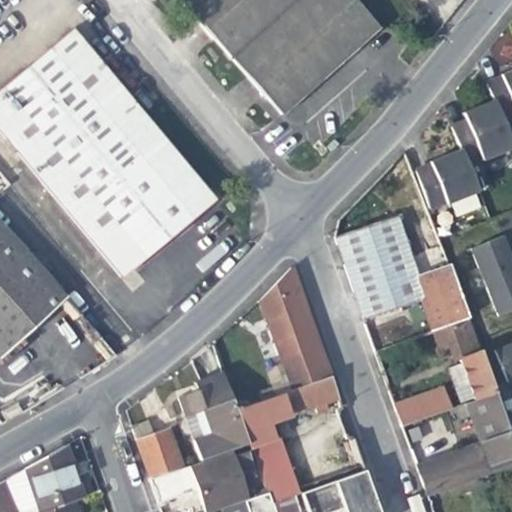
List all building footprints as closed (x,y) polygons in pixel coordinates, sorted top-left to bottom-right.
[(279,117),(373,30),(346,0),(183,0),(179,4),(279,117)] [(0,131),(120,278),(212,200),(72,29),(0,89),(0,131)] [(511,68),(499,74),(501,76),(511,104),(511,68)] [(511,114),(511,104),(501,76),(492,80),(485,82),(492,99),(501,119),(511,114)] [(511,144),(501,119),(492,99),(477,105),(461,112),(465,120),(480,156),(481,159),(511,147),(511,144)] [(480,156),(465,120),(457,123),(450,126),(459,148),(466,162),(480,156)] [(466,162),(459,148),(443,154),(441,152),(428,160),(430,163),(444,200),(445,203),(477,190),(466,162)] [(430,163),(428,160),(420,165),(414,170),(427,207),(444,200),(430,163)] [(347,264),(358,296),(417,274),(397,213),(336,232),(347,264)] [(0,356),(69,294),(0,218),(0,356)] [(469,248),(496,316),(511,309),(511,261),(501,235),(469,248)] [(425,307),(433,329),(465,319),(445,264),(417,274),(358,296),(355,296),(363,317),(421,296),(425,307)] [(303,300),(291,266),(261,295),(276,340),(310,320),(303,300)] [(471,402),(493,396),(490,389),(474,343),(465,319),(433,329),(431,329),(436,349),(445,346),(448,356),(451,363),(456,361),(459,368),(469,396),(471,402)] [(310,320),(276,340),(292,387),(329,374),(321,353),(310,320)] [(511,342),(493,349),(506,381),(511,378),(511,342)] [(455,400),(469,396),(459,368),(445,373),(455,400)] [(200,458),(247,440),(245,435),(221,371),(195,381),(196,389),(177,396),(200,458)] [(281,390),(289,415),(338,399),(334,387),(329,374),(292,387),(281,390)] [(440,389),(394,404),(400,425),(447,410),(440,389)] [(268,422),(289,415),(281,390),(235,406),(245,435),(247,440),(248,444),(250,449),(273,441),(268,422)] [(471,402),(466,404),(472,422),(478,440),(506,431),(493,396),(471,402)] [(141,456),(148,477),(182,465),(168,427),(151,433),(147,421),(131,426),(141,456)] [(425,493),(460,482),(459,475),(511,456),(511,448),(506,431),(478,440),(414,463),(421,481),(425,493)] [(287,436),(273,441),(250,449),(265,492),(266,497),(268,503),(363,470),(351,438),(335,444),(336,449),(296,462),(287,436)] [(205,511),(206,511),(252,496),(260,493),(265,492),(250,449),(248,444),(189,463),(198,490),(205,511)] [(72,471),(63,445),(24,469),(40,511),(70,501),(81,498),(72,471)] [(511,456),(459,475),(460,482),(511,465),(511,456)] [(38,511),(40,511),(24,469),(5,480),(16,511),(38,511)] [(298,511),(369,486),(363,470),(268,503),(271,511),(298,511)] [(0,511),(16,511),(5,480),(0,482),(0,511)] [(73,511),(70,501),(40,511),(38,511),(73,511)]
